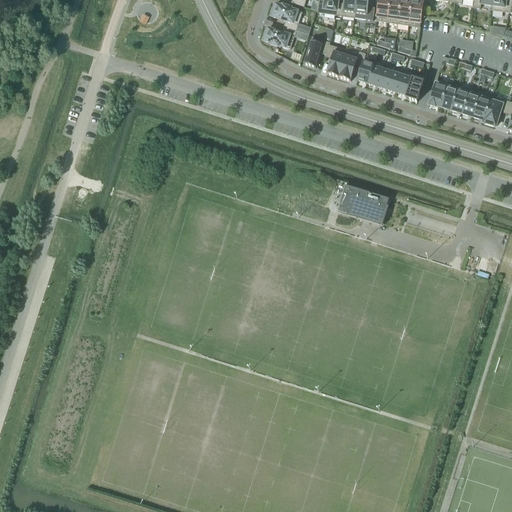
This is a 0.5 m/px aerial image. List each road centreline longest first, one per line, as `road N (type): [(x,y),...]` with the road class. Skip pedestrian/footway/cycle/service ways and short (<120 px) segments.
road 1 (unclassified): [(511,188),(103,59),(0,387)]
road 2 (residential): [(260,0),(251,41),(280,67),(511,142)]
